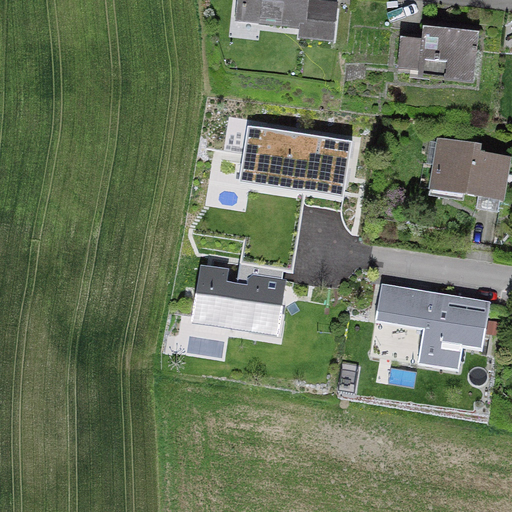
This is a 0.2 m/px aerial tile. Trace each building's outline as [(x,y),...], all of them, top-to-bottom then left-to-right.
[(314,0),(238,0),(235,25),(310,35),(314,0)] [(485,33),(402,22),(395,83),(477,94),(485,33)] [(352,134),(226,120),(219,183),(345,196),(352,134)] [(511,203),(511,157),(438,145),(429,196),(511,210),(511,203)] [(294,283),(199,266),(188,332),(283,349),(294,283)] [(490,311),(393,295),(386,338),(483,354),(490,311)]
